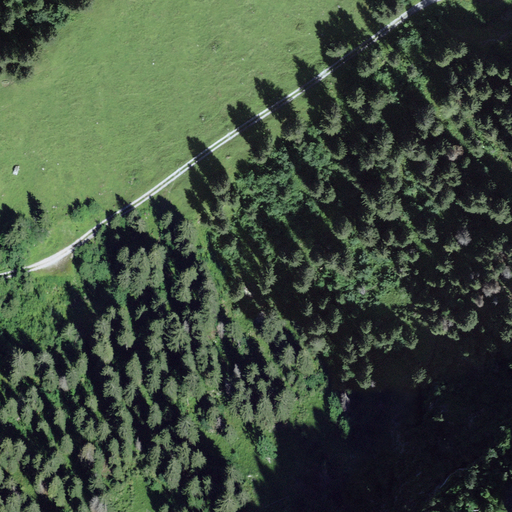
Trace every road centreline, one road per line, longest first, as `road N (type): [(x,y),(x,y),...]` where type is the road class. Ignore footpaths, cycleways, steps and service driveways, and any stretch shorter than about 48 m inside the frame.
road 1 (track): [(432,0),(149,194)]
road 2 (track): [(149,194),(57,257),(0,276)]
